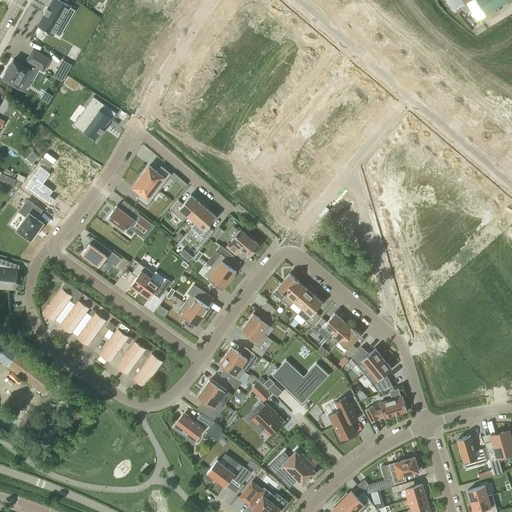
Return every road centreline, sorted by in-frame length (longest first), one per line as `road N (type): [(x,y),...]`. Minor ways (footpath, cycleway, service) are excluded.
road 1 (residential): [(48,247),(31,289),(41,340),(127,404),(159,401),(202,358)]
road 2 (residential): [(48,247),(202,358)]
road 3 (residential): [(349,170),(387,292),(383,327)]
road 4 (residential): [(135,130),(215,0)]
road 5 (residential): [(353,46),(258,161)]
road 6 (residential): [(135,130),(48,247)]
road 7 (residential): [(409,96),(511,184)]
road 8 (residential): [(202,358),(277,255)]
road 9 (residential): [(231,213),(135,130)]
road 10 (residential): [(383,327),(287,250)]
